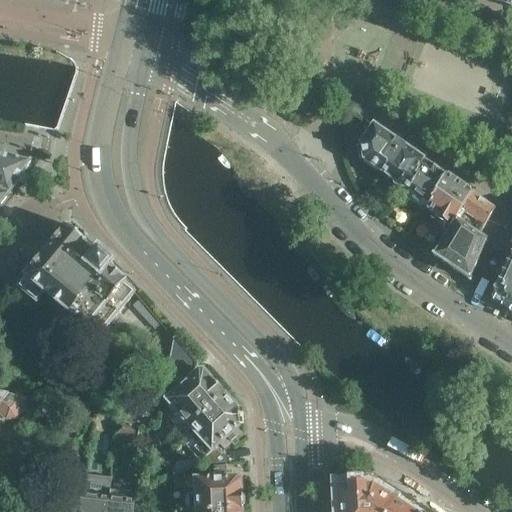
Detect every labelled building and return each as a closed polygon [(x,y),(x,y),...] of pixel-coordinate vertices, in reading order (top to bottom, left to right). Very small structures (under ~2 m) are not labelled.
[(511,0),(502,0),(501,4),(511,8),(511,0)] [(374,126),(372,129),(361,144),(364,162),(365,162),(384,175),(404,147),(374,126)] [(404,147),(384,175),(394,182),(395,186),(400,189),(404,189),(404,190),(405,190),(406,189),(409,191),(418,179),(415,177),(424,161),(404,147)] [(0,191),(10,193),(31,163),(0,155),(0,191)] [(405,190),(404,190),(401,195),(421,209),(420,210),(424,213),(427,210),(428,207),(432,201),(431,200),(446,176),(424,161),(415,177),(418,179),(409,191),(406,189),(405,190)] [(428,207),(427,210),(436,216),(432,220),(442,227),(440,228),(442,236),(445,238),(456,220),(472,193),(446,176),(431,200),(432,201),(428,207)] [(0,205),(10,193),(0,191),(0,205)] [(472,193),(456,220),(462,224),(474,232),(473,233),(478,237),(480,233),(495,209),(472,193)] [(456,220),(445,238),(434,257),(436,258),(437,257),(453,268),(452,269),(455,271),(456,270),(468,279),(470,281),(486,242),(483,240),(483,239),(482,238),(482,239),(478,237),(473,233),(474,232),(462,224),(456,220)] [(66,230),(18,287),(37,303),(38,303),(45,308),(52,299),(99,338),(136,294),(125,285),(127,283),(110,269),(114,264),(100,251),(95,257),(84,248),(86,245),(85,244),(85,237),(75,229),(66,230)] [(511,266),(499,294),(501,300),(511,307),(511,266)] [(180,386),(163,401),(165,403),(190,430),(225,396),(225,395),(212,382),(204,373),(199,373),(196,370),(197,364),(175,340),(168,370),(171,375),(178,382),(177,383),(180,386)] [(0,419),(4,423),(6,421),(15,421),(31,401),(9,396),(0,393),(0,419)] [(225,396),(190,430),(184,436),(205,460),(206,459),(212,454),(216,450),(218,448),(221,446),(224,450),(240,435),(237,430),(239,428),(240,428),(239,412),(225,396)] [(140,415),(138,427),(140,427),(154,430),(158,412),(142,408),(140,415)] [(120,410),(117,421),(118,422),(137,427),(140,415),(120,410)] [(118,422),(116,434),(116,435),(137,440),(140,427),(138,427),(137,427),(118,422)] [(206,459),(205,460),(209,464),(226,463),(225,454),(220,454),(220,453),(222,452),(218,448),(216,450),(212,454),(206,459)] [(183,479),(185,511),(235,511),(242,511),(241,481),(237,478),(231,478),(231,472),(225,472),(225,467),(215,468),(215,467),(214,467),(214,472),(205,472),(205,478),(193,478),(193,479),(183,479)] [(60,485),(59,494),(56,511),(82,511),(84,497),(85,488),(86,486),(74,484),(74,486),(60,485)] [(387,511),(395,501),(373,486),(355,487),(352,484),(344,484),(341,487),(338,487),(338,511),(387,511)] [(84,497),(82,511),(108,511),(110,490),(85,488),(84,497)] [(110,490),(108,511),(133,511),(135,502),(136,493),(110,490)] [(2,493),(0,495),(0,511),(9,511),(7,509),(13,502),(2,493)] [(387,511),(413,511),(407,508),(407,506),(401,502),(398,502),(395,501),(387,511)]
